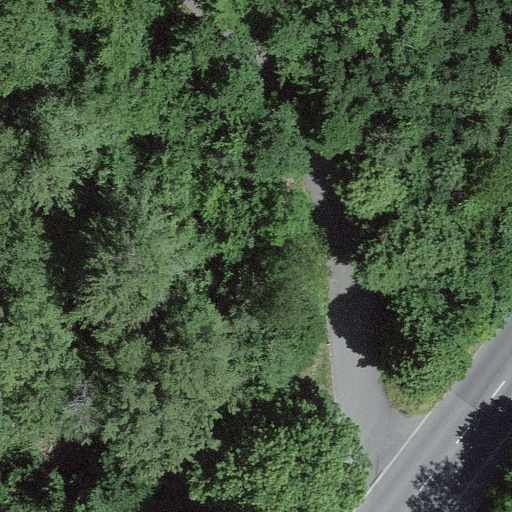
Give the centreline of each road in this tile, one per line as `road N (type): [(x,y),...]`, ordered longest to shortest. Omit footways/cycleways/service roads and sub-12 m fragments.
road 1 (track): [(203,0),(284,88),(349,241),(374,511)]
road 2 (residential): [(417,511),(511,386)]
